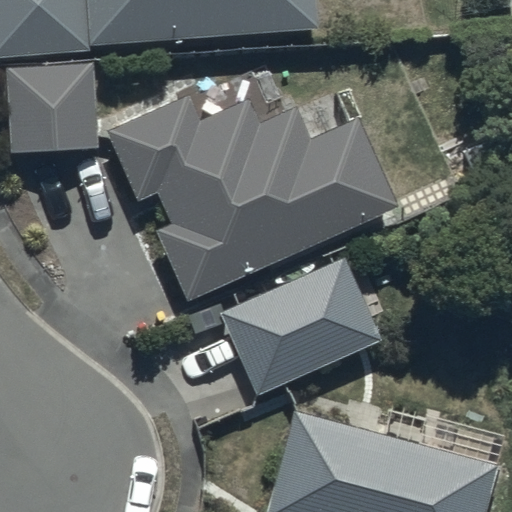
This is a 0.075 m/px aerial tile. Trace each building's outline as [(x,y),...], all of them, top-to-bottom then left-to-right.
[(0,0),(0,58),(82,53),(86,52),(85,47),(314,31),(311,0),(0,0)] [(91,66),(4,69),(7,155),(93,152),(91,66)] [(305,145),(291,113),(253,130),(242,105),(197,125),(186,101),(105,137),(135,203),(153,195),(165,224),(151,230),(185,306),(397,212),(356,122),(305,145)] [(377,343),(341,260),(219,313),(255,396),(377,343)] [(482,511),(495,469),(483,466),(490,439),(403,415),(396,442),(292,414),(265,511),(482,511)]
